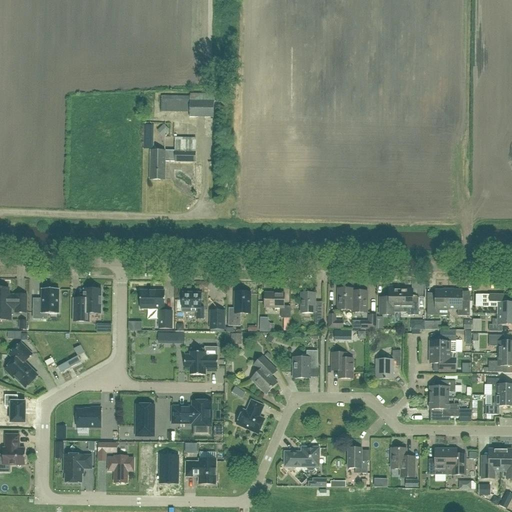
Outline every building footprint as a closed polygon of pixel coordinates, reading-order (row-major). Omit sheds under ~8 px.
[(214,95),(189,95),(189,97),(174,97),(174,101),(161,101),(161,113),(189,113),(189,118),(214,118),(214,109),(217,109),(217,103),(214,103),(214,95)] [(143,141),(143,150),(153,150),(153,142),(143,141)] [(195,152),(151,152),(150,180),(164,180),(165,162),(195,162),(195,152)] [(0,320),(10,321),(10,309),(15,309),(15,313),(26,313),(26,296),(15,295),(15,296),(11,296),(11,295),(9,295),(9,289),(0,289),(0,320)] [(352,313),(352,289),(338,289),(337,310),(352,311),(352,313)] [(352,289),(352,313),(367,313),(367,292),(353,292),(353,289),(352,289)] [(41,304),(33,304),(33,320),(47,320),(47,315),(59,315),(59,290),(42,290),(41,304)] [(84,300),(74,300),(73,322),(89,322),(89,314),(101,314),(101,290),(84,290),(84,300)] [(400,308),(401,290),(389,290),(389,303),(382,303),(382,316),(393,316),(393,308),(400,308)] [(400,308),(407,308),(407,316),(418,316),(418,303),(412,303),(412,290),(401,290),(400,308)] [(448,316),(448,310),(448,291),(435,290),(435,302),(427,302),(427,316),(439,316),(448,316)] [(448,291),(448,310),(457,311),(457,317),(469,317),(470,302),(462,302),(462,291),(448,291)] [(165,292),(140,292),(140,309),(160,309),(160,311),(159,311),(159,329),(172,330),(172,312),(164,311),(165,292)] [(250,293),(235,293),(234,309),(228,309),(228,327),(240,327),(241,314),(250,314),(250,293)] [(284,294),(264,293),(264,309),(281,309),(281,319),(290,319),(290,307),(284,307),(284,294)] [(182,309),(196,309),(196,319),(203,319),(204,308),(200,308),(200,294),(182,294),(182,309)] [(315,294),(301,294),(300,314),(315,314),(314,324),(322,324),(322,307),(315,307),(315,294)] [(497,314),(511,314),(511,303),(506,303),(506,296),(482,295),(481,307),(497,308),(497,314)] [(225,311),(209,311),(209,330),(225,330),(225,311)] [(511,314),(497,314),(497,320),(492,320),(492,325),(489,325),(489,332),(502,332),(502,326),(511,325),(511,314)] [(335,315),(328,315),(328,329),(343,329),(343,321),(335,321),(335,315)] [(360,330),(376,330),(376,323),(376,316),(368,316),(368,322),(360,322),(360,330)] [(423,330),(423,322),(411,322),(411,330),(414,330),(414,335),(418,335),(418,330),(423,330)] [(158,334),(158,344),(184,344),(184,334),(158,334)] [(241,345),(241,334),(231,334),(231,345),(241,345)] [(274,338),(269,336),(266,341),(271,344),(274,338)] [(430,342),(430,353),(450,353),(450,343),(456,343),(456,336),(440,336),(440,342),(430,342)] [(498,354),(511,354),(511,342),(503,342),(503,336),(489,336),(488,347),(498,347),(498,354)] [(21,344),(9,355),(15,360),(5,370),(14,379),(15,378),(26,388),(38,376),(24,363),(32,355),(21,344)] [(78,356),(78,357),(85,353),(81,346),(74,349),(78,356)] [(191,349),(190,359),(186,359),(186,366),(190,366),(190,375),(205,376),(205,369),(217,370),(217,357),(205,356),(205,349),(191,349)] [(317,352),(306,351),(306,356),(304,355),(300,357),(300,359),(293,359),(293,379),(310,379),(310,370),(311,369),(317,369),(317,352)] [(401,351),(392,351),(392,361),(376,361),(376,380),(392,380),(392,367),(400,367),(401,351)] [(430,353),(430,364),(440,364),(440,370),(455,370),(455,364),(450,364),(450,353),(430,353)] [(346,354),(332,354),(332,371),(338,371),(338,379),(352,379),(353,359),(346,359),(346,354)] [(511,354),(498,354),(498,362),(488,362),(488,368),(483,368),(483,373),(503,373),(503,367),(511,366),(511,354)] [(78,356),(57,368),(60,374),(81,363),(78,357),(78,356)] [(277,372),(262,357),(253,366),(259,372),(251,380),(266,395),(277,383),(271,377),(277,372)] [(471,364),(462,364),(462,374),(470,374),(471,364)] [(491,396),(511,396),(511,385),(499,385),(499,379),(487,379),(486,385),(491,385),(491,396)] [(429,399),(449,399),(449,393),(455,393),(455,382),(443,382),(443,388),(429,387),(429,399)] [(511,396),(491,396),(491,407),(485,407),(485,415),(499,415),(499,407),(511,407),(511,396)] [(429,399),(429,410),(438,410),(438,422),(451,422),(451,418),(459,418),(459,405),(449,405),(449,399),(429,399)] [(264,406),(251,401),(246,412),(243,410),(236,425),(258,435),(264,420),(259,417),(264,406)] [(192,427),(192,437),(210,437),(211,419),(212,419),(212,412),(211,412),(211,402),(193,402),(193,408),(173,408),(173,424),(193,424),(192,427)] [(157,405),(138,405),(137,437),(156,437),(157,405)] [(91,411),(77,411),(77,428),(101,428),(101,409),(91,409),(91,411)] [(6,436),(5,449),(3,449),(2,465),(25,466),(25,450),(19,449),(19,436),(6,436)] [(117,445),(99,444),(98,453),(116,453),(117,445)] [(196,446),(186,446),(186,454),(196,454),(196,446)] [(319,449),(302,448),(302,453),(285,453),(285,467),(307,467),(307,468),(309,471),(312,471),(315,469),(315,467),(318,467),(319,449)] [(361,449),(348,449),(348,469),(355,469),(355,474),(367,474),(367,462),(361,462),(361,449)] [(391,449),(391,470),(400,470),(400,478),(414,478),(415,457),(406,457),(406,449),(391,449)] [(445,476),(446,450),(434,450),(434,460),(428,460),(428,476),(445,476)] [(446,450),(445,476),(465,476),(465,460),(465,455),(457,454),(457,450),(446,450)] [(511,450),(500,451),(500,472),(506,472),(506,480),(511,479),(511,450)] [(500,472),(500,451),(488,451),(488,465),(481,465),(481,479),(494,479),(494,472),(500,472)] [(163,467),(170,465),(167,454),(159,457),(163,467)] [(65,456),(64,474),(66,474),(65,483),(81,483),(81,474),(83,474),(83,469),(91,469),(91,457),(83,457),(83,456),(65,456)] [(133,459),(109,459),(109,471),(115,471),(115,484),(127,484),(127,471),(133,472),(133,459)] [(218,475),(215,475),(215,460),(199,460),(199,463),(186,463),(186,477),(195,477),(195,476),(199,476),(199,485),(215,485),(215,482),(217,482),(218,475)] [(490,486),(479,486),(479,495),(490,495),(490,486)] [(511,500),(504,497),(499,506),(506,510),(511,500)]
